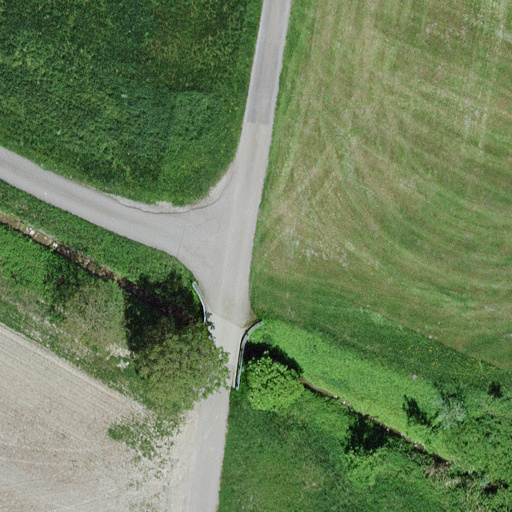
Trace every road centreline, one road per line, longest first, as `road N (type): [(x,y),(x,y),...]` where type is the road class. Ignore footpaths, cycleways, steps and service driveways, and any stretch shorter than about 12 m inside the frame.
road 1 (residential): [(281,0),(238,270)]
road 2 (unclassified): [(0,166),(238,270)]
road 3 (track): [(238,270),(205,511)]
